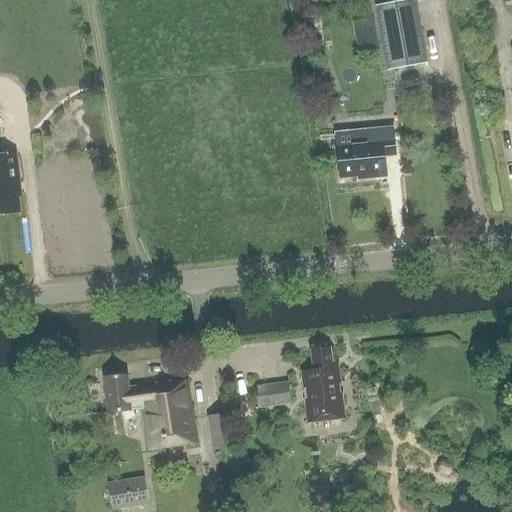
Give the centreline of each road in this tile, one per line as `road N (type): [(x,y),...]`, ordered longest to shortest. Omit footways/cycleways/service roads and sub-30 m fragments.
road 1 (unclassified): [(0,300),(511,250)]
road 2 (track): [(484,253),(439,0)]
